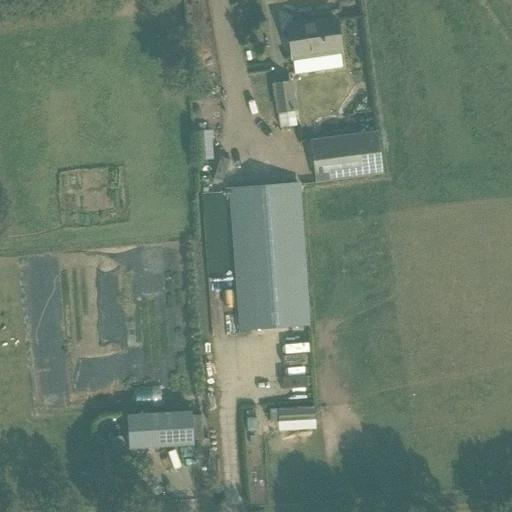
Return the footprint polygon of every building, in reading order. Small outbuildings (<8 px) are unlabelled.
[(291,59),(292,59),(295,75),(341,68),(334,21),(287,28),(291,59)] [(274,86),(278,114),(280,128),(296,126),(290,84),(274,86)] [(195,132),(197,149),(214,147),(212,131),(195,132)] [(376,132),(309,140),(315,183),(382,175),(376,132)] [(308,326),(300,214),(298,186),(229,190),(239,331),(308,326)] [(193,446),(192,426),(191,413),(126,417),(128,450),(193,446)]
